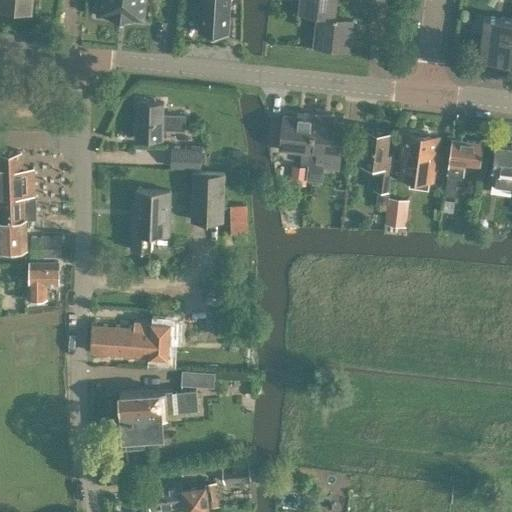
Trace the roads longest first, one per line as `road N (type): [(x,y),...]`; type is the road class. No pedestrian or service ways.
road 1 (unclassified): [(95,511),(81,417),(79,149)]
road 2 (tertiary): [(429,98),(79,61)]
